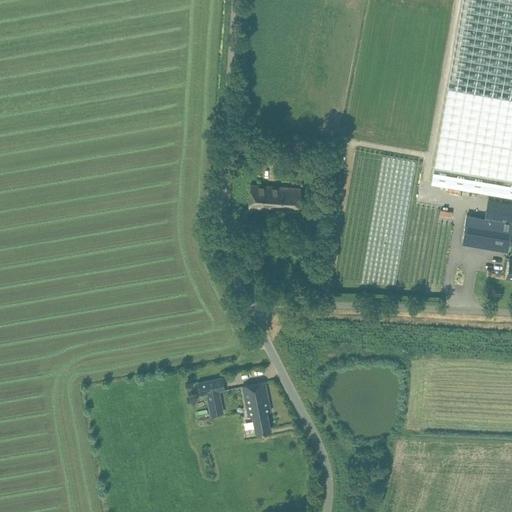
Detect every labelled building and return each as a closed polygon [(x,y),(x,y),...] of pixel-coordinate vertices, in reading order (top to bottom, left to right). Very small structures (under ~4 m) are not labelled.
[(511,0),(461,0),(431,182),(511,196),(511,0)] [(262,140),(261,150),(289,152),(289,158),(305,158),(305,143),(262,140)] [(415,204),(422,159),(356,149),(343,235),(350,238),(351,229),(357,228),(369,229),(374,248),(377,242),(379,250),(374,251),(391,254),(392,258),(398,259),(399,256),(407,260),(416,244),(418,252),(424,253),(424,259),(414,261),(424,266),(417,280),(418,284),(428,285),(435,283),(437,271),(442,273),(451,218),(438,216),(439,208),(415,204)] [(261,208),(261,214),(276,215),(277,209),(299,211),(300,188),(250,184),(249,208),(261,208)] [(485,218),(466,215),(461,244),(507,251),(511,221),(511,202),(488,198),(485,218)] [(339,245),(336,280),(345,281),(346,260),(343,260),(344,253),(347,253),(348,246),(339,245)] [(210,409),(222,407),(218,391),(224,389),(222,378),(198,382),(201,394),(207,393),(210,409)] [(270,411),(265,381),(242,386),(248,415),(252,415),(255,433),(270,430),(267,412),(270,411)]
